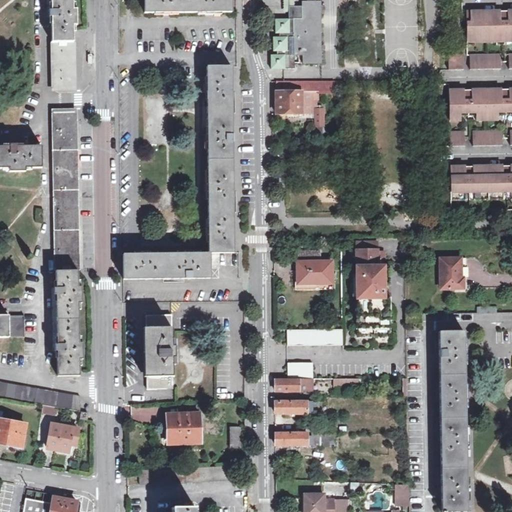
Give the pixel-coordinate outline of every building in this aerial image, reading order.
[(51,0),(52,81),(74,81),(74,25),(76,25),(76,9),(73,9),(73,0),(51,0)] [(144,0),(144,13),(232,13),(231,0),(144,0)] [(285,0),(285,13),(290,13),(290,7),(296,7),(295,0),(285,0)] [(290,19),(278,20),(276,19),(276,34),(278,34),(280,34),(280,38),(278,38),(275,38),(274,51),(278,51),(278,55),(272,55),(272,69),(278,69),(296,70),(296,54),(302,54),(302,64),(320,64),(321,1),(302,1),(302,7),(296,7),(290,7),(290,13),(290,19)] [(500,11),(469,11),(470,22),(466,22),(466,32),(511,31),(511,10),(507,10),(507,26),(500,26),(500,11)] [(511,31),(466,32),(466,45),(475,44),(475,41),(496,41),(496,44),(511,43),(511,31)] [(499,54),(469,55),(469,70),(476,70),(499,69),(499,54)] [(462,55),(447,55),(448,70),(463,70),(462,55)] [(209,254),(218,254),(233,253),(232,67),(206,68),(208,254),(209,254)] [(74,92),(74,81),(52,81),(53,92),(74,92)] [(302,82),(302,91),(322,91),(334,91),(335,81),(302,82)] [(276,115),(302,114),(302,91),(302,82),(278,82),(276,82),(276,115)] [(463,90),(448,90),(449,120),(460,120),(460,115),(476,115),(476,120),(498,119),(498,114),(511,114),(511,88),(508,89),(509,104),(501,104),(501,89),(471,90),(471,105),(464,105),(463,90)] [(302,91),(302,114),(302,118),(318,118),(318,113),(320,113),(320,99),(322,100),(322,91),(302,91)] [(53,109),(53,120),(75,120),(75,109),(53,109)] [(318,113),(318,118),(318,134),(326,134),(326,113),(320,113),(318,113)] [(77,287),(75,120),(53,120),(58,376),(79,375),(79,360),(82,360),(82,343),(78,343),(78,303),(81,303),(81,287),(77,287)] [(503,130),(472,131),(473,146),(503,145),(503,130)] [(464,131),(449,132),(450,146),(457,146),(465,146),(464,131)] [(0,146),(0,168),(8,169),(8,172),(25,172),(25,168),(42,169),(42,146),(0,146)] [(466,167),(450,168),(451,198),(461,197),(461,193),(465,193),(473,192),(477,192),(477,197),(499,197),(499,192),(502,192),(511,192),(511,191),(511,166),(510,166),(511,182),(503,182),(503,167),(473,167),(473,182),(466,183),(466,167)] [(499,197),(477,197),(477,192),(473,192),(473,200),(502,200),(502,192),(499,192),(499,197)] [(461,197),(451,198),(451,201),(465,201),(465,193),(461,193),(461,197)] [(383,266),(383,257),(376,257),(377,252),(377,242),(356,242),(357,297),(359,298),(359,319),(358,319),(358,337),(390,336),(390,319),(389,319),(389,304),(390,304),(390,294),(384,294),(384,286),(383,278),(383,275),(390,274),(390,266),(383,266)] [(299,261),(298,279),(314,279),(314,284),(333,284),(333,262),(320,262),(320,251),(301,251),(301,261),(299,261)] [(209,254),(208,254),(122,255),(122,280),(209,279),(209,269),(209,254)] [(209,254),(209,269),(218,269),(218,254),(209,254)] [(440,287),(463,287),(464,278),(459,278),(460,259),(439,259),(440,287)] [(421,314),(405,314),(405,323),(421,323),(421,314)] [(0,337),(25,337),(24,315),(0,315),(0,337)] [(146,389),(171,390),(171,359),(173,359),(173,347),(171,347),(170,316),(145,317),(146,389)] [(343,329),(287,330),(288,347),(343,346),(343,329)] [(438,511),(464,511),(463,332),(438,332),(438,511)] [(289,374),(314,374),(314,360),(289,361),(289,374)] [(359,378),(333,379),(333,387),(359,387),(359,378)] [(300,390),(300,379),(275,379),(275,390),(300,390)] [(0,397),(39,404),(42,405),(56,407),(81,411),(80,396),(0,381),(0,397)] [(276,414),(307,414),(307,402),(275,402),(276,414)] [(56,407),(42,405),(41,413),(54,415),(56,407)] [(88,412),(81,411),(80,419),(87,420),(88,412)] [(168,444),(200,443),(200,415),(167,416),(168,444)] [(0,443),(7,445),(7,448),(24,451),(27,435),(23,434),(25,424),(0,419),(0,443)] [(46,449),(71,454),(73,446),(75,446),(78,430),(51,425),(46,449)] [(295,425),(295,434),(307,434),(312,434),(312,425),(295,425)] [(230,428),(230,448),(239,448),(239,428),(230,428)] [(307,438),(307,434),(295,434),(276,434),(276,444),(276,446),(312,446),(312,438),(307,438)] [(328,434),(318,434),(312,434),(312,438),(312,446),(312,448),(328,448),(328,446),(328,434)] [(233,466),(137,470),(137,484),(230,480),(230,472),(233,472),(233,466)] [(402,490),(394,490),(394,505),(402,505),(402,490)] [(304,511),(332,511),(333,500),(324,499),(323,494),(305,495),(304,511)] [(19,511),(75,511),(71,511),(73,501),(48,496),(47,502),(22,498),(19,511)]
